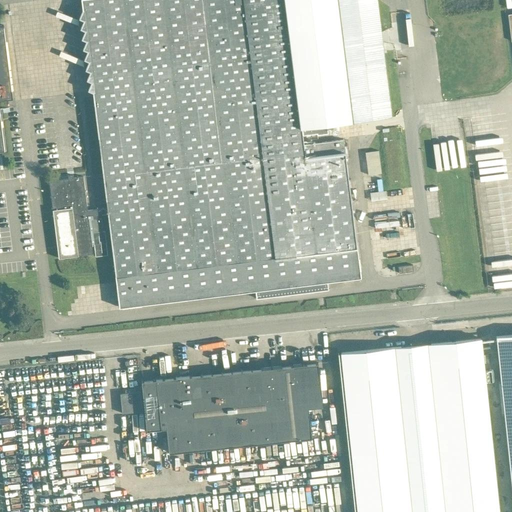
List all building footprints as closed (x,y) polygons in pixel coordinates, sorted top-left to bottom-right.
[(68,178),(49,180),(59,258),(93,254),(92,244),(94,244),(96,256),(107,255),(104,232),(102,232),(101,219),(98,220),(98,214),(108,213),(119,307),(255,290),(256,298),(328,289),(327,281),(360,277),(343,139),(304,144),(303,135),(310,134),(317,133),(317,134),(328,133),(327,124),(391,116),(376,0),(80,0),(82,9),(78,17),(83,19),(80,27),(85,30),(82,37),(86,40),(82,48),(87,50),(84,58),(89,60),(85,68),(90,71),(86,79),(91,81),(87,89),(93,91),(107,208),(87,210),(83,176),(74,177),(73,175),(68,176),(68,178)] [(0,150),(5,150),(0,114),(0,99),(13,98),(4,25),(0,25),(0,150)] [(376,173),(389,171),(385,147),(372,149),(376,173)] [(377,189),(378,197),(394,196),(394,187),(377,189)] [(413,271),(413,264),(398,266),(399,273),(413,271)] [(511,334),(496,336),(511,488),(511,334)] [(357,511),(498,511),(481,338),(341,352),(357,511)] [(318,362),(229,371),(141,380),(146,430),(168,427),(170,453),(310,438),(307,408),(322,407),(318,362)] [(141,391),(120,394),(122,413),(143,411),(141,391)]
